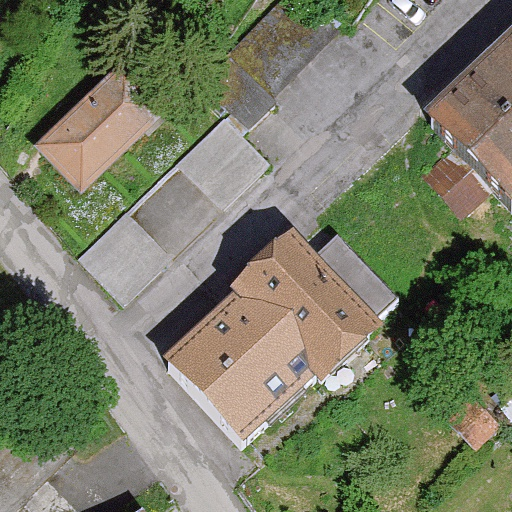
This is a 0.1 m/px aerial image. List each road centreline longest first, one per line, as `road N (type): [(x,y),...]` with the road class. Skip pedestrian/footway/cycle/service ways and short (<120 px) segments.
road 1 (residential): [(116,360),(496,0)]
road 2 (residential): [(116,360),(0,216)]
road 3 (residential): [(221,511),(116,360)]
